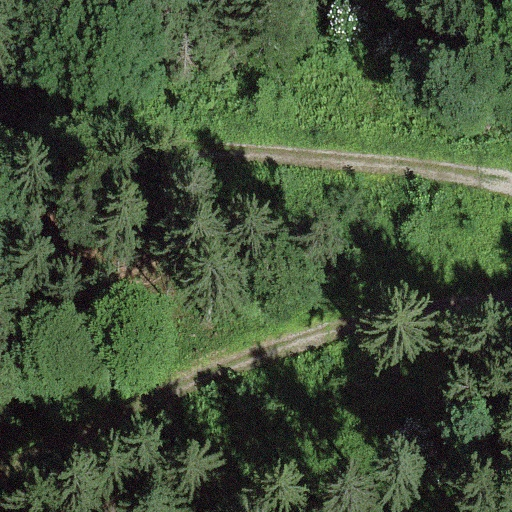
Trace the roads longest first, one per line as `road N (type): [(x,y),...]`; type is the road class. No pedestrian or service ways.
road 1 (track): [(0,467),(234,359),(378,316),(511,296)]
road 2 (track): [(511,178),(0,136)]
